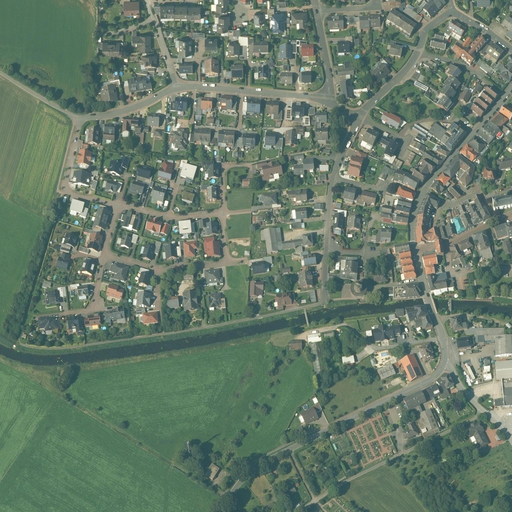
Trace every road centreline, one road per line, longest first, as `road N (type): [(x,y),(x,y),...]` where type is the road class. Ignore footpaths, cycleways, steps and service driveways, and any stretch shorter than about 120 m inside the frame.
road 1 (tertiary): [(444,358),(412,242),(416,204),(511,87)]
road 2 (tertiary): [(219,511),(263,463),(433,377),(444,358)]
road 3 (residential): [(358,118),(444,16),(459,15),(511,50)]
road 4 (residential): [(322,303),(330,184),(358,118)]
road 5 (track): [(34,379),(166,461)]
road 6 (residential): [(176,87),(326,100)]
road 7 (residential): [(79,119),(65,190),(116,206)]
